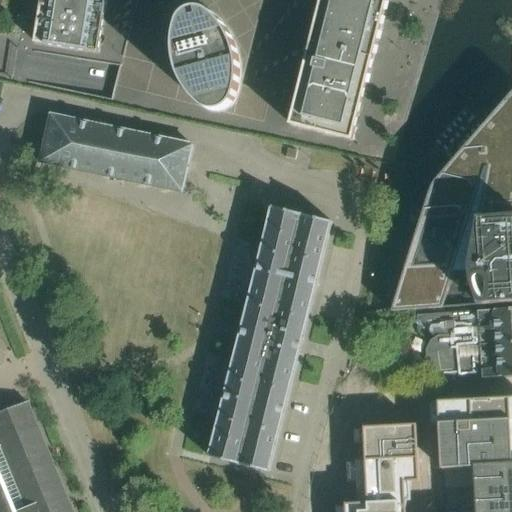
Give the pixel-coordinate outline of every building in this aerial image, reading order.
[(25,0),(19,40),(13,80),(28,83),(112,101),(313,145),(350,153),(353,140),(373,61),(388,0),(25,0)] [(511,303),(511,216),(487,218),(489,209),(511,206),(511,95),(438,181),(436,183),(434,186),(432,189),(431,192),(420,227),(416,244),(409,259),(392,312),(511,303)] [(51,115),(41,162),(182,193),(193,146),(128,132),(116,129),(51,115)] [(269,473),(332,222),(273,208),(210,458),(269,473)] [(511,308),(418,314),(434,337),(430,340),(426,349),(426,360),(432,368),(437,370),(430,383),(483,379),(483,380),(508,379),(511,378),(511,308)] [(511,511),(511,397),(439,402),(430,402),(413,403),(415,425),(367,427),(364,428),(366,460),(356,460),(356,463),(357,482),(358,503),(346,504),(346,507),(346,511),(511,511)] [(73,511),(27,401),(0,411),(0,439),(30,511),(73,511)]
